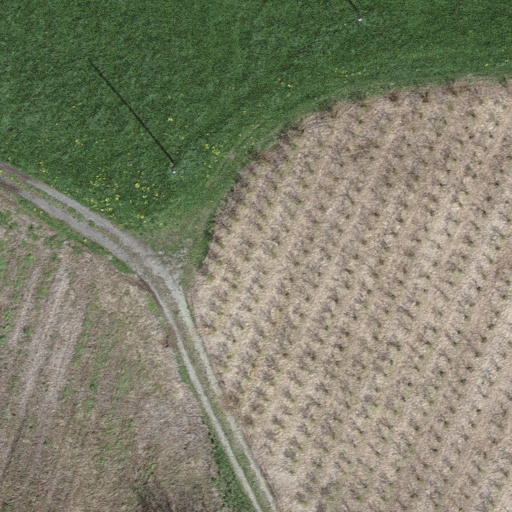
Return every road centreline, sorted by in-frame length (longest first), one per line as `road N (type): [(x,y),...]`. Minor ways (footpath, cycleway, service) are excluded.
road 1 (track): [(0,172),(128,251),(158,280),(267,511)]
road 2 (track): [(158,280),(240,151),(303,103),(350,83),(416,70),(511,65)]
